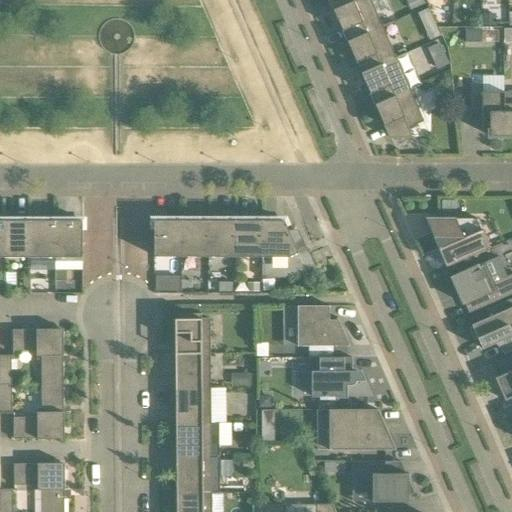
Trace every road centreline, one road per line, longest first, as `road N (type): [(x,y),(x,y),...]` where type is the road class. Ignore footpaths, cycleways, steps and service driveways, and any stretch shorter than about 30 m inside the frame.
road 1 (residential): [(508,511),(361,178)]
road 2 (residential): [(322,180),(470,511)]
road 3 (residential): [(322,180),(0,179)]
road 4 (residential): [(134,511),(133,319),(121,303)]
road 5 (residential): [(361,178),(284,0)]
road 6 (residential): [(108,448),(108,316),(121,303)]
road 7 (residential): [(511,177),(361,178)]
road 8 (residential): [(121,303),(0,305)]
